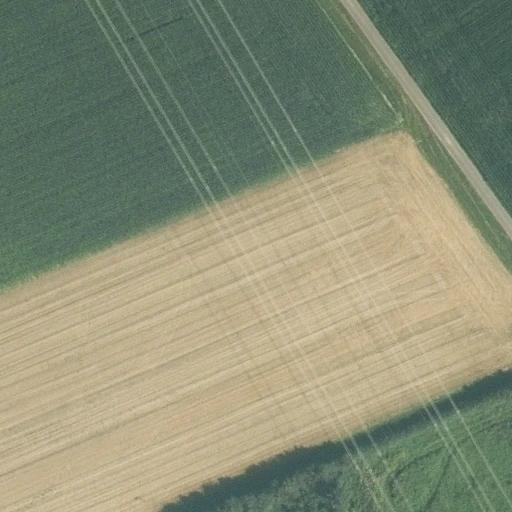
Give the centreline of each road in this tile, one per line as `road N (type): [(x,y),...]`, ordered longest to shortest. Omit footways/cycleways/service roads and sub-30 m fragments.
road 1 (track): [(511,375),(181,511)]
road 2 (track): [(511,222),(355,0)]
